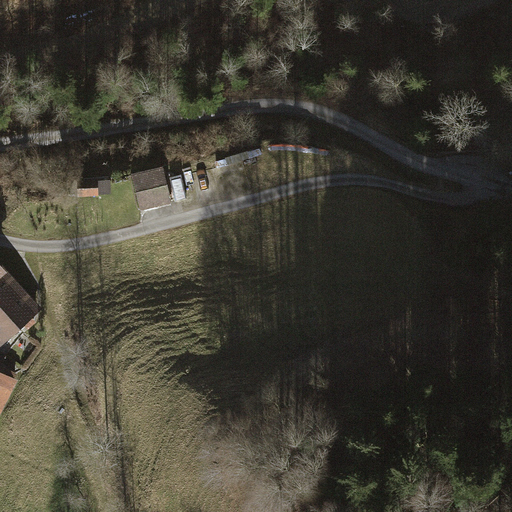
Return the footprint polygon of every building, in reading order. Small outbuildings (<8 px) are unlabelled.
[(161,168),(133,175),(142,210),(169,203),(161,168)] [(169,174),(179,197),(190,192),(180,169),(169,174)] [(111,182),(78,183),(78,201),(111,200),(111,182)] [(0,346),(41,309),(0,263),(0,346)] [(0,424),(21,380),(0,370),(0,424)]
